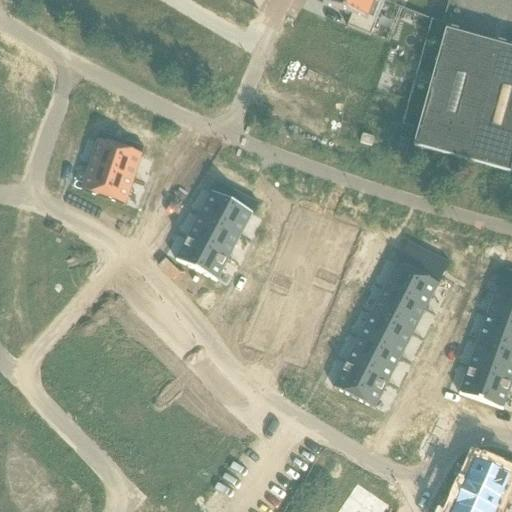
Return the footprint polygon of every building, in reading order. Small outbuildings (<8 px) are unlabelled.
[(323,4),(322,5),(352,16),(347,28),(370,38),(384,3),(377,0),(324,0),(323,4)] [(511,113),(511,50),(446,32),(429,90),(511,113)] [(510,176),(511,168),(511,113),(429,90),(413,148),(510,176)] [(99,143),(82,193),(124,207),(140,157),(143,149),(102,135),(99,143)] [(362,136),(360,144),(371,148),(374,139),(362,136)] [(176,261),(175,263),(196,273),(216,284),(217,283),(215,282),(227,260),(239,238),(250,216),(251,216),(252,215),(257,205),(251,201),(244,198),(237,194),(230,191),(224,187),(217,184),(211,194),(211,195),(212,196),(200,218),(189,240),(177,262),(176,261)] [(0,323),(1,326),(17,318),(16,316),(13,310),(21,306),(24,312),(25,314),(28,312),(49,301),(48,299),(47,300),(44,294),(53,289),(56,295),(57,297),(72,289),(33,216),(18,224),(19,226),(22,232),(14,236),(11,230),(10,228),(0,233),(0,323)] [(407,245),(403,253),(412,257),(420,261),(428,265),(436,270),(444,274),(448,266),(449,265),(440,261),(432,257),(424,253),(416,248),(408,244),(407,245)] [(334,389),(333,390),(354,401),(374,411),(375,410),(373,409),(386,385),(399,360),(411,336),(424,311),(436,287),(437,288),(438,286),(442,278),(434,274),(426,270),(418,266),(409,261),(401,257),(397,266),(396,267),(397,267),(385,292),(372,316),(360,341),(347,365),(335,390),(334,389)] [(511,274),(503,271),(501,279),(511,283),(511,282),(511,274)] [(459,395),(459,396),(480,404),(502,412),(503,411),(501,410),(510,384),(511,379),(511,287),(499,283),(496,290),(496,292),(497,292),(488,318),(479,344),(469,370),(460,396),(459,395)] [(110,300),(77,337),(78,338),(79,337),(93,349),(86,357),(104,373),(109,368),(135,391),(118,405),(145,439),(142,442),(143,443),(151,437),(163,453),(159,456),(173,474),(181,468),(192,483),(191,484),(192,485),(231,454),(206,422),(211,418),(169,365),(166,366),(154,350),(160,344),(110,300)] [(475,463),(465,486),(500,502),(501,501),(510,479),(507,477),(508,473),(495,467),(493,471),(475,463)] [(322,469),(317,476),(327,483),(332,477),(322,469)] [(317,476),(312,482),(322,490),(327,483),(317,476)] [(356,485),(348,497),(369,511),(384,511),(388,507),(356,485)] [(465,486),(455,508),(464,511),(506,511),(509,504),(501,501),(500,502),(465,486)] [(304,493),(299,499),(309,507),(314,500),(304,493)] [(369,511),(348,497),(339,509),(343,511),(369,511)] [(299,499),(294,505),(302,511),(304,511),(309,507),(299,499)]
